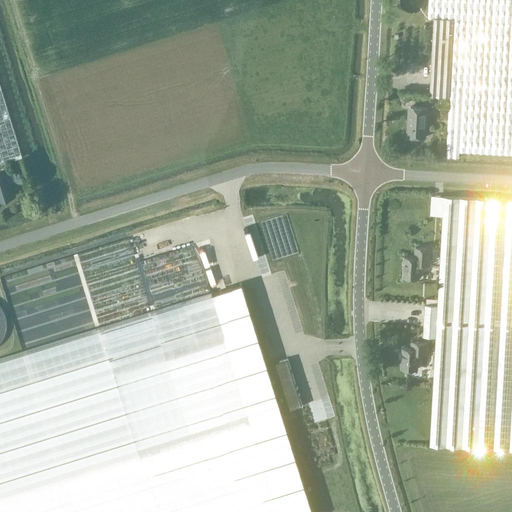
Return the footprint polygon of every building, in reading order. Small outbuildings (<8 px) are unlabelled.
[(423,0),(399,0),(399,1),(400,3),(401,6),(402,7),(404,9),(406,10),(408,11),(410,11),(413,11),(415,11),(419,9),(421,6),(422,4),(423,2),(423,0)] [(511,0),(428,0),(429,0),(427,17),(433,18),(429,93),(429,95),(449,96),(445,156),(511,159),(511,0)] [(0,164),(22,157),(0,84),(0,164)] [(410,106),(409,126),(407,126),(406,136),(424,137),(426,108),(410,106)] [(0,202),(1,203),(5,202),(6,199),(6,198),(13,196),(9,182),(13,180),(10,172),(0,174),(0,202)] [(423,325),(422,336),(435,337),(429,445),(511,450),(511,199),(444,196),(431,195),(430,215),(443,215),(437,304),(424,304),(423,325)] [(401,254),(400,275),(400,276),(418,277),(419,264),(428,264),(429,246),(416,245),(416,254),(401,254)] [(0,359),(0,511),(312,511),(285,422),(282,413),(296,408),(303,406),(288,358),(267,365),(242,284),(0,359)] [(402,348),(401,367),(417,368),(418,353),(426,353),(427,342),(413,341),(413,349),(402,348)]
